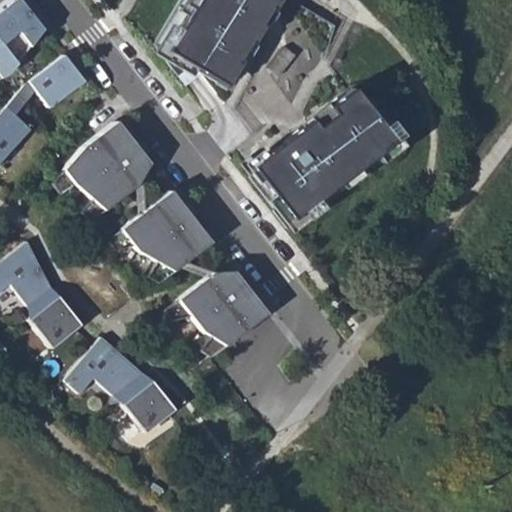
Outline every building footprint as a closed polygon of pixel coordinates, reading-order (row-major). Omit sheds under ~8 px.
[(6,0),(0,5),(0,75),(1,74),(37,29),(14,0),(6,0)] [(178,0),(152,44),(220,85),(259,19),(323,58),(332,26),(289,0),(178,0)] [(30,79),(17,92),(26,101),(37,89),(50,106),(84,80),(63,53),(30,79)] [(389,141),(348,89),(248,167),(289,219),(389,141)] [(26,101),(17,92),(0,110),(0,159),(30,129),(14,115),(26,101)] [(148,163),(115,121),(83,145),(63,168),(74,183),(104,210),(136,185),(148,163)] [(169,189),(119,228),(136,249),(172,270),(209,240),(169,189)] [(27,239),(0,260),(0,289),(10,282),(27,304),(51,285),(27,239)] [(212,270),(176,297),(200,329),(223,344),(264,312),(231,270),(212,270)] [(80,323),(57,294),(28,317),(50,346),(80,323)] [(140,374),(99,337),(61,381),(77,394),(91,378),(111,396),(140,374)] [(171,410),(148,381),(118,405),(141,434),(171,410)]
